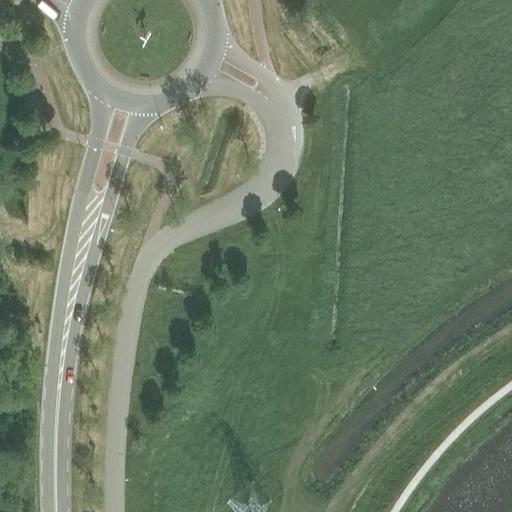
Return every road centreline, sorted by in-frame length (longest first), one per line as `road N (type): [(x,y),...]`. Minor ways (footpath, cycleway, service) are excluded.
road 1 (unclassified): [(114,511),(119,391),(148,257),(270,184),(283,147),(275,106)]
road 2 (primary): [(100,90),(102,122),(57,332),(58,389)]
road 3 (primary): [(58,389),(126,146),(150,105)]
road 4 (primary): [(55,511),(58,389)]
